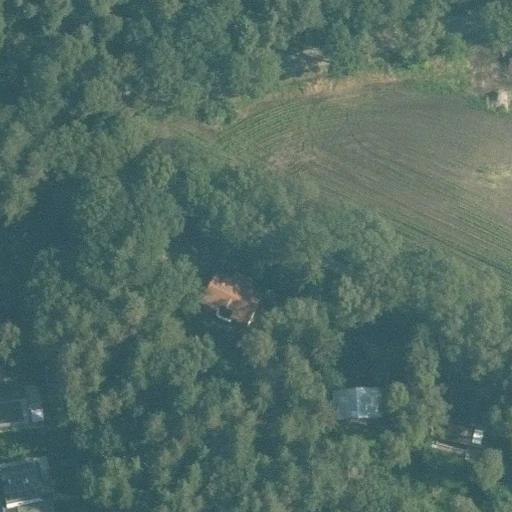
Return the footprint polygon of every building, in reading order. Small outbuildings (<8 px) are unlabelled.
[(149,283),(174,296),(182,278),(158,266),(149,283)] [(248,330),(261,302),(247,295),(251,286),(246,284),(244,289),(238,286),(241,281),(236,279),(231,287),(217,280),(204,308),(219,316),(222,311),(235,317),(232,322),(248,330)] [(62,365),(50,366),(52,379),(64,378),(62,365)] [(451,382),(438,438),(442,439),(442,441),(465,446),(466,445),(468,445),(472,429),(486,433),(495,396),(482,393),(480,393),(468,390),(469,386),(451,382)] [(21,392),(0,395),(0,428),(26,425),(21,392)] [(380,392),(332,395),(334,424),(381,422),(380,392)] [(4,473),(0,474),(0,477),(4,477),(7,491),(5,491),(6,496),(8,496),(11,509),(6,511),(14,511),(20,511),(19,511),(48,511),(47,504),(38,466),(30,467),(4,473)]
